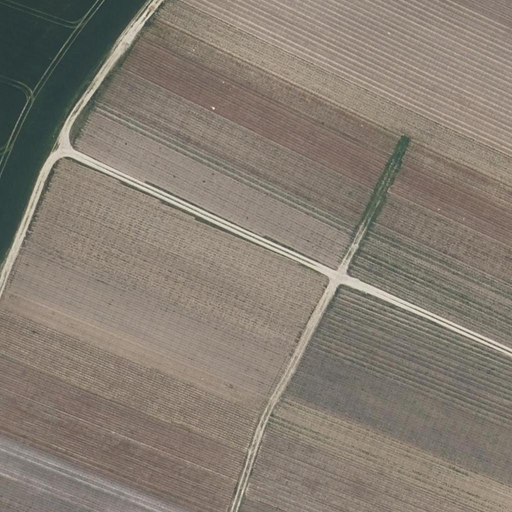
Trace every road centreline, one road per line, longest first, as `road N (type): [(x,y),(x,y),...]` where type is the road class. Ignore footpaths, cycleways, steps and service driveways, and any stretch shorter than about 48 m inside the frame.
road 1 (track): [(511,355),(61,145),(158,0)]
road 2 (track): [(337,276),(258,426),(230,511)]
road 3 (track): [(61,145),(0,281)]
